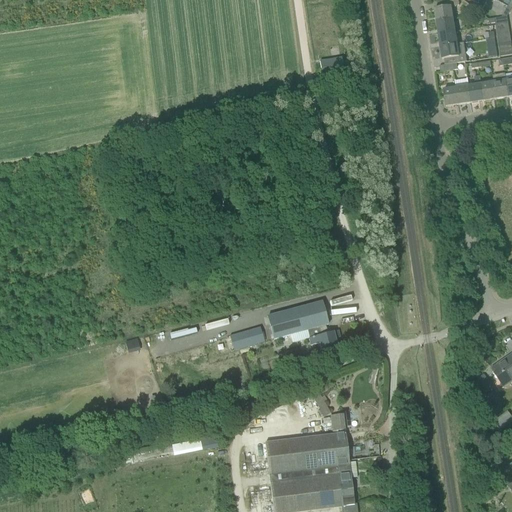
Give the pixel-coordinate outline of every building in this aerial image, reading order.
[(321,0),(322,5),(310,7),(320,65),(318,65),(319,70),(321,70),(322,78),(344,75),(331,0),(321,0)] [(436,23),(453,20),(451,8),(459,6),(458,0),(446,2),(447,8),(434,10),(436,23)] [(467,0),(477,5),(475,8),(482,12),(486,5),(479,1),(479,0),(467,0)] [(508,24),(507,18),(502,19),(495,19),(495,24),(496,26),(508,24)] [(438,35),(455,33),(453,20),(436,23),(438,35)] [(510,37),(509,30),(497,32),(498,38),(510,37)] [(455,33),(438,35),(440,48),(457,45),(455,33)] [(511,43),(510,37),(498,38),(499,45),(511,43)] [(457,45),(440,48),(442,61),(459,58),(457,45)] [(511,55),(511,50),(511,49),(500,51),(501,58),(511,55)] [(497,58),(496,51),(488,52),(489,59),(497,58)] [(511,58),(503,60),(504,67),(511,65),(511,58)] [(453,65),(443,66),(439,67),(440,73),(454,71),(453,65)] [(506,81),(505,75),(493,76),(494,83),(496,100),(509,98),(506,81)] [(471,104),(469,87),(468,80),(464,81),(464,76),(458,77),(458,82),(455,82),(456,89),(459,106),(471,104)] [(484,102),(481,85),(480,77),(474,78),(475,86),(469,87),(471,104),(484,102)] [(496,100),(494,83),(481,85),(484,102),(496,100)] [(456,89),(443,91),(446,108),(459,106),(456,89)] [(321,352),(337,348),(335,340),(339,339),(338,332),(327,334),(325,327),(328,326),(322,303),(268,318),(274,340),(307,331),(310,346),(319,344),(321,352)] [(234,352),(264,343),(260,328),(229,337),(234,352)] [(126,344),(128,352),(138,349),(136,341),(126,344)] [(511,356),(504,362),(505,364),(493,373),(497,379),(492,383),(499,393),(504,389),(501,385),(511,377),(511,356)] [(482,392),(489,387),(486,382),(487,380),(484,375),(475,381),(482,392)] [(330,414),(326,407),(320,411),(324,418),(330,414)] [(344,415),(331,415),(331,431),(345,430),(344,415)] [(506,422),(501,417),(495,421),(500,427),(506,422)] [(327,478),(338,476),(350,475),(345,434),(265,444),(273,511),(311,511),(331,510),(327,478)] [(215,438),(200,441),(202,451),(217,448),(215,438)] [(331,510),(344,508),(354,507),(350,475),(338,476),(327,478),(331,510)]
